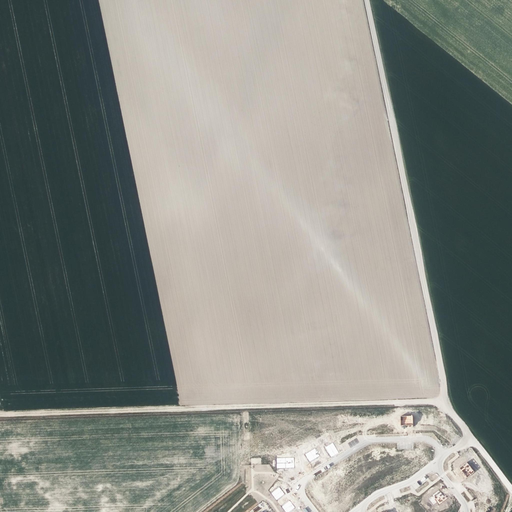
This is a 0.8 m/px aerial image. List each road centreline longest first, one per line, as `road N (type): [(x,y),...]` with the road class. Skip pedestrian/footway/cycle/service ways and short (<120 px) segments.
road 1 (track): [(442,406),(0,414)]
road 2 (track): [(442,406),(365,0)]
road 3 (residential): [(0,460),(284,446)]
road 4 (residential): [(444,455),(426,438),(373,439),(308,476),(301,491),(316,511)]
